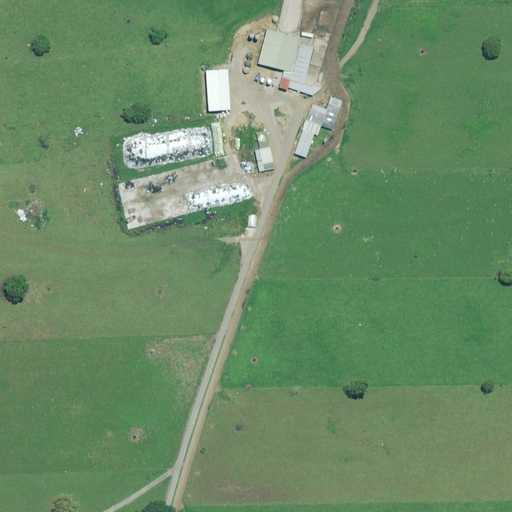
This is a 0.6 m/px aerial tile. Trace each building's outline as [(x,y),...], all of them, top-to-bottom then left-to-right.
[(280,19),(275,15),(271,20),(275,24),(280,19)] [(297,44),(298,39),(267,31),(258,64),(284,71),(279,89),(287,91),(287,89),(313,96),(321,89),(313,87),(313,88),(303,85),(313,49),(299,45),(297,44)] [(244,66),(252,68),(254,62),(247,59),(244,66)] [(252,68),(244,66),(242,73),(249,75),(252,68)] [(227,112),(225,72),(205,73),(205,79),(202,80),(203,103),(206,103),(206,113),(227,112)] [(311,105),(302,130),(300,129),(296,140),(299,141),(295,154),(306,158),(314,134),(318,136),(321,126),(332,130),(342,102),(330,98),(326,110),(311,105)] [(274,169),(266,132),(256,134),(260,150),(254,151),(259,173),(274,169)] [(258,209),(250,207),(248,217),(255,219),(258,209)]
